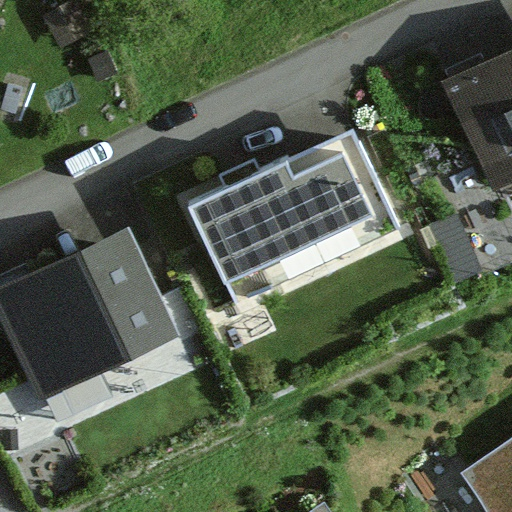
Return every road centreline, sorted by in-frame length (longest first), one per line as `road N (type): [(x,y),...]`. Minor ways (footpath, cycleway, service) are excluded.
road 1 (track): [(43,511),(511,278)]
road 2 (residential): [(0,213),(453,0)]
